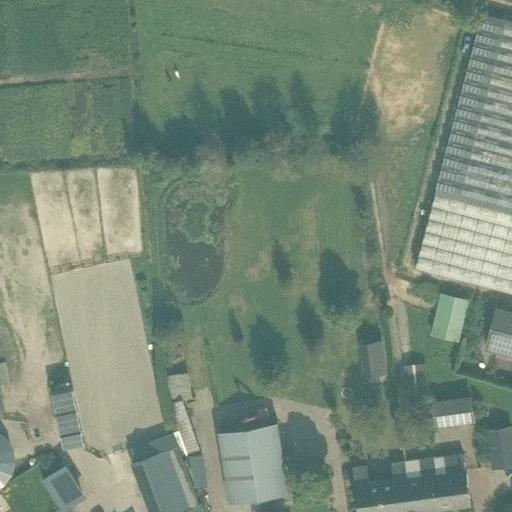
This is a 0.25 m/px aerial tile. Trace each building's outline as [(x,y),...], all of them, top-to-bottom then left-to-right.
[(415,266),(511,292),(511,21),(483,14),(415,266)] [(431,334),(459,341),(469,299),(441,292),(431,334)] [(486,347),(505,352),(511,354),(511,312),(496,309),(486,347)] [(382,339),(362,341),(364,355),(384,353),(382,339)] [(411,362),(411,386),(426,386),(426,362),(411,362)] [(187,370),(166,374),(170,398),(191,394),(187,370)] [(72,430),(67,408),(75,406),(70,386),(52,391),(62,432),(72,430)] [(434,400),(438,424),(472,419),(468,394),(434,400)] [(169,403),(186,452),(199,447),(182,399),(169,403)] [(218,431),(230,502),(289,492),(277,421),(218,431)] [(486,430),(492,468),(511,465),(511,425),(511,426),(486,430)] [(168,448),(131,461),(144,496),(181,482),(168,448)] [(189,455),(192,486),(206,484),(202,453),(189,455)] [(407,476),(406,476),(410,511),(411,511),(471,504),(466,468),(465,468),(463,453),(435,457),(434,456),(405,460),(407,476)] [(67,463),(43,478),(52,494),(77,478),(67,463)] [(410,511),(406,476),(369,481),(366,466),(352,468),(358,511),(410,511)]
